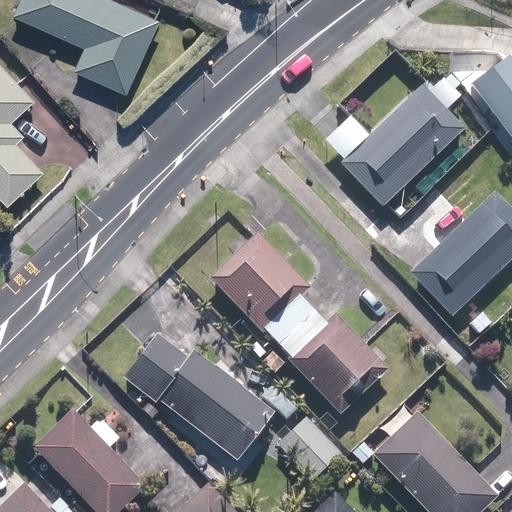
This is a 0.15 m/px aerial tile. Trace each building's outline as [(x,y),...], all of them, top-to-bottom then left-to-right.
[(159,19),(116,0),(17,0),(10,16),(82,49),(73,70),(97,81),(125,94),(159,19)] [(511,63),(509,59),(473,84),(511,139),(511,63)] [(0,61),(0,200),(5,206),(43,173),(15,143),(24,135),(11,122),(19,115),(35,100),(0,61)] [(464,126),(421,84),(359,147),(337,169),(381,211),(464,126)] [(511,257),(511,212),(493,192),(426,257),(407,275),(450,318),(511,257)] [(313,311),(300,297),(310,287),(256,231),(207,278),(339,416),(388,369),(335,314),(325,324),(313,311)] [(274,413),(194,350),(187,359),(156,334),(121,378),(155,404),(157,401),(236,462),(274,413)] [(126,466),(72,411),(33,449),(94,511),(111,511),(142,482),(126,466)] [(483,480),(417,411),(371,454),(426,511),(480,511),(498,496),(483,480)] [(341,453),(305,418),(298,425),(277,447),(312,482),(341,453)] [(0,511),(53,511),(23,482),(14,491),(0,505),(0,511)] [(236,511),(208,483),(177,511),(236,511)] [(354,511),(335,491),(312,511),(354,511)]
